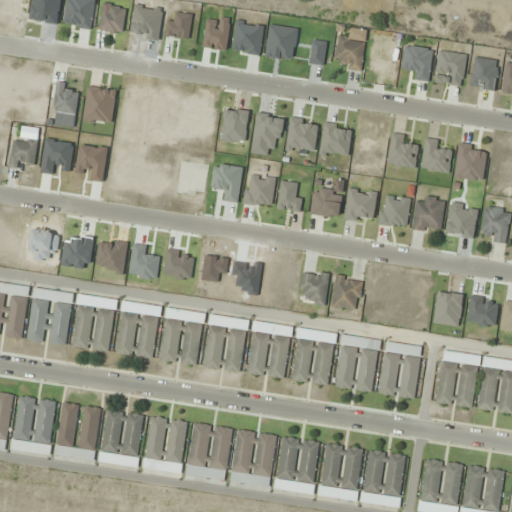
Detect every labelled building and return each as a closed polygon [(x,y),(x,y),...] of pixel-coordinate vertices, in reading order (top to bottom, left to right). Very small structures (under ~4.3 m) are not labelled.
[(127,8),(104,4),(98,30),(122,35),(127,8)] [(366,41),(339,37),(333,66),(361,71),(366,41)] [(429,82),(434,50),(405,45),(401,68),(413,70),(411,79),(429,82)] [(500,62),(475,57),(469,87),(494,92),(500,62)] [(68,82),(53,83),(55,114),(78,113),(77,93),(68,93),(68,82)] [(38,140),(13,137),(10,168),(19,169),(20,161),(36,162),(38,140)] [(454,178),(483,182),(488,149),(459,145),(454,178)] [(311,214),(339,218),(342,193),(314,190),(311,214)] [(416,203),(412,228),(441,233),(446,200),(427,196),(425,205),(416,203)] [(491,232),(491,244),(510,243),(508,209),(483,210),(484,232),(491,232)] [(307,294),(306,304),(326,306),(329,274),(302,272),(300,293),(307,294)] [(331,307),(359,311),(364,280),(336,276),(331,307)] [(30,287),(0,284),(0,287),(0,335),(2,336),(2,337),(24,339),(30,287)] [(74,294),(34,289),(28,341),(47,343),(47,344),(67,347),(74,294)] [(153,360),(160,310),(123,304),(116,354),(153,360)] [(72,347),(110,352),(115,310),(78,305),(72,347)] [(198,365),(205,314),(167,309),(160,360),(198,365)] [(241,373),(249,321),(211,316),(204,367),(241,373)] [(329,386),(336,335),(299,329),(291,381),(329,386)] [(335,388),(373,394),(380,342),(373,341),(372,347),(342,342),(335,388)] [(423,347),(385,343),(379,395),(417,400),(423,347)] [(436,404),(473,409),(480,358),(447,354),(446,360),(442,360),(436,404)] [(478,410),(511,414),(511,370),(493,368),(493,365),(511,367),(511,362),(484,359),(478,410)] [(15,396),(0,393),(0,451),(6,453),(15,396)] [(11,451),(49,456),(58,402),(20,396),(11,451)] [(95,464),(102,408),(62,403),(55,459),(95,464)] [(99,464),(139,469),(145,414),(105,410),(99,464)] [(188,421),(150,417),(144,470),(182,475),(188,421)] [(186,475),(227,480),(234,429),(193,423),(186,475)] [(270,488),(279,436),(238,430),(229,481),(270,488)] [(314,495),(321,442),(281,437),(275,490),(314,495)] [(319,496),(358,501),(364,448),(325,444),(319,496)] [(362,503),(400,508),(408,455),(369,450),(362,503)] [(457,511),(464,464),(426,459),(418,511),(457,511)] [(467,466),(461,511),(500,511),(505,470),(467,466)]
